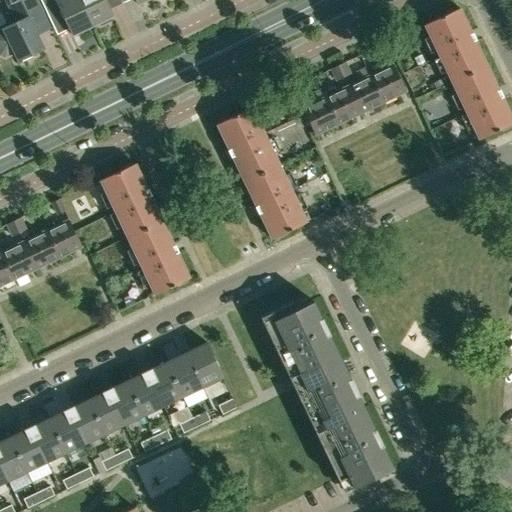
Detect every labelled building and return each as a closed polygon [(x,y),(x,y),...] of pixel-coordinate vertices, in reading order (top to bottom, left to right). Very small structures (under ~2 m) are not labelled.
[(50,29),(35,0),(5,0),(16,22),(3,28),(4,30),(0,31),(0,54),(4,56),(14,51),(18,60),(44,48),(37,35),(50,29)] [(72,35),(92,25),(80,0),(40,0),(48,16),(60,10),(72,35)] [(105,0),(80,0),(92,25),(98,22),(100,26),(112,20),(111,16),(113,15),(105,0)] [(459,7),(424,24),(451,82),(487,65),(459,7)] [(383,44),(376,47),(381,58),(388,55),(383,44)] [(419,67),(424,64),(421,57),(415,60),(419,67)] [(345,62),(338,66),(343,77),(350,73),(345,62)] [(370,75),(383,102),(406,91),(393,64),(370,75)] [(511,117),(487,65),(451,82),(479,139),(511,122),(511,117)] [(338,66),(331,69),(336,80),(343,77),(338,66)] [(360,112),(383,102),(370,75),(348,86),(360,112)] [(442,82),(435,85),(437,91),(445,87),(442,82)] [(305,95),(299,84),(292,87),(298,98),(305,95)] [(337,123),(360,112),(348,86),(325,97),(337,123)] [(315,134),(337,123),(325,97),(302,108),(315,134)] [(252,107),(216,124),(243,181),(279,164),(252,107)] [(135,163),(100,180),(127,237),(162,220),(135,163)] [(279,164),(243,181),(271,238),(306,221),(279,164)] [(63,210),(58,199),(51,203),(56,214),(63,210)] [(20,218),(13,221),(18,232),(25,228),(20,218)] [(45,230),(58,256),(81,245),(68,219),(45,230)] [(162,220),(127,237),(154,294),(190,277),(162,220)] [(13,221),(6,224),(11,235),(18,232),(13,221)] [(35,267),(58,256),(45,230),(22,241),(35,267)] [(0,252),(12,278),(35,267),(22,241),(0,252)] [(0,284),(12,278),(0,252),(0,284)] [(260,316),(338,480),(348,476),(353,487),(382,473),(393,468),(312,300),(295,309),(292,301),(260,316)] [(206,342),(185,352),(202,387),(223,377),(206,342)] [(165,361),(182,396),(202,387),(185,352),(165,361)] [(146,370),(163,406),(182,396),(165,361),(146,370)] [(126,380),(143,415),(163,406),(146,370),(126,380)] [(107,389),(124,425),(143,415),(126,380),(107,389)] [(87,399),(104,434),(124,425),(107,389),(87,399)] [(218,405),(222,414),(236,407),(232,398),(218,405)] [(68,408),(85,443),(104,434),(87,399),(68,408)] [(48,417),(65,453),(85,443),(68,408),(48,417)] [(192,417),(196,426),(210,420),(205,411),(192,417)] [(29,427),(46,462),(65,453),(48,417),(29,427)] [(179,424),(183,433),(196,426),(192,417),(179,424)] [(9,436),(26,471),(46,462),(29,427),(9,436)] [(153,436),(158,445),(171,439),(166,430),(153,436)] [(9,436),(0,440),(0,466),(7,481),(26,471),(9,436)] [(140,442),(144,452),(158,445),(153,436),(140,442)] [(114,455),(119,464),(132,457),(128,448),(114,455)] [(101,461),(105,470),(119,464),(114,455),(101,461)] [(75,473),(80,483),(93,476),(89,467),(75,473)] [(62,480),(66,489),(80,483),(75,473),(62,480)] [(50,486),(36,492),(41,501),(54,495),(50,486)] [(36,492),(23,499),(27,508),(41,501),(36,492)]
